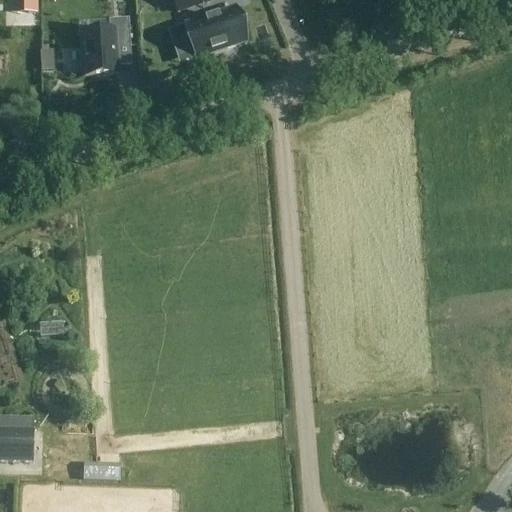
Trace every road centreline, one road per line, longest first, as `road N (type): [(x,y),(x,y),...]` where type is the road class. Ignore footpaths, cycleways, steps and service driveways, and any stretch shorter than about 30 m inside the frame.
road 1 (unclassified): [(0,181),(308,77)]
road 2 (unclassified): [(308,77),(511,11)]
